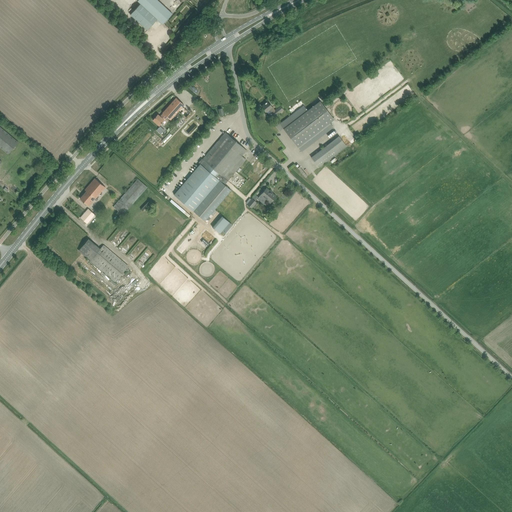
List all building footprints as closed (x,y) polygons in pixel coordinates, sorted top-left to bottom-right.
[(140,4),(130,14),(147,30),(157,19),(163,24),(172,14),(157,0),(138,0),(137,1),(140,4)] [(153,120),(156,123),(159,125),(166,118),(168,119),(169,119),(170,120),(184,104),(176,98),(163,113),(160,116),(157,114),(153,120)] [(272,113),(274,116),(279,113),(283,110),(281,106),(276,109),(275,110),(268,101),(261,106),(266,112),(269,109),(272,113)] [(284,128),(286,132),(298,147),(302,144),(304,147),(332,125),(330,123),(334,119),(320,101),(306,111),(300,103),(298,105),(299,106),(293,111),(292,109),(290,110),(294,115),(292,117),(295,120),(284,128)] [(156,130),(161,134),(165,130),(160,126),(156,130)] [(0,147),(8,154),(18,142),(0,127),(0,147)] [(174,194),(205,221),(231,190),(224,184),(246,160),(241,156),(246,150),(225,132),(203,159),(201,158),(198,162),(200,163),(174,194)] [(311,157),(319,167),(346,146),(339,136),(311,157)] [(86,191),(80,199),(87,205),(91,201),(92,202),(94,200),(96,201),(98,199),(96,198),(105,187),(95,178),(85,190),(86,191)] [(116,213),(121,217),(147,187),(138,179),(113,207),(118,211),(116,213)] [(262,198),(265,201),(266,200),(270,203),(273,200),(276,196),(266,188),(260,195),(263,197),(262,198)] [(247,204),(251,208),(257,202),(252,198),(247,204)] [(172,200),(171,201),(180,209),(181,208),(172,200)] [(237,204),(233,208),(238,213),(242,208),(237,204)] [(80,218),(87,223),(95,214),(88,209),(80,218)] [(205,222),(207,223),(216,212),(214,210),(205,222)] [(222,223),(218,220),(216,222),(224,229),(229,222),(225,219),(222,223)] [(215,223),(212,227),(220,234),(220,233),(223,230),(215,223)] [(88,239),(78,250),(115,282),(128,266),(103,245),(100,249),(88,239)]
